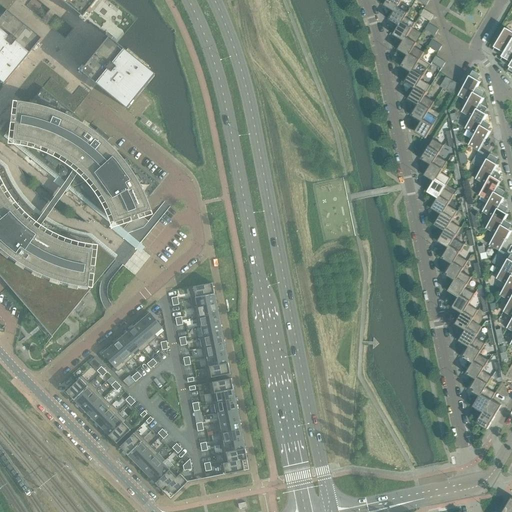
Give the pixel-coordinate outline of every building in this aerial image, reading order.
[(60,0),(84,19),(98,0),(60,0)] [(117,44),(137,19),(114,0),(102,0),(87,19),(117,44)] [(401,2),(402,0),(387,0),(385,5),(391,9),(395,11),(401,2)] [(406,17),(411,8),(401,2),(395,11),(391,9),(390,11),(393,13),(390,20),(396,24),(400,26),(405,17),(406,17)] [(430,21),(434,15),(424,9),(420,15),(430,21)] [(0,91),(32,53),(43,39),(8,11),(0,20),(0,91)] [(404,41),(412,27),(413,28),(416,23),(406,17),(405,17),(400,26),(396,24),(395,26),(398,27),(394,35),(400,39),(404,41)] [(435,35),(439,29),(429,23),(425,29),(435,35)] [(415,47),(423,34),(413,28),(412,27),(404,41),(400,39),(399,41),(402,43),(398,50),(405,53),(409,56),(414,46),(415,47)] [(505,53),(511,41),(511,31),(506,28),(493,50),(499,54),(501,51),(505,53)] [(153,73),(116,44),(109,38),(105,44),(104,43),(97,53),(86,66),(86,67),(81,72),(103,90),(124,108),(153,73)] [(439,52),(442,46),(432,40),(429,46),(439,52)] [(511,62),(511,41),(505,53),(501,60),(506,64),(508,60),(511,62)] [(412,72),(420,59),(421,59),(424,53),(415,47),(414,46),(409,56),(405,53),(403,55),(407,57),(402,66),(408,70),(412,72)] [(442,68),(446,62),(436,56),(432,62),(442,68)] [(422,80),(430,65),(421,59),(420,59),(412,72),(408,70),(407,72),(410,74),(405,83),(411,86),(415,89),(421,79),(422,80)] [(477,88),(481,82),(476,79),(479,74),(473,71),(458,96),(468,102),(477,88)] [(447,90),(452,80),(446,77),(440,87),(447,90)] [(431,86),(422,80),(421,79),(415,89),(411,86),(410,88),(414,90),(409,99),(415,103),(419,105),(425,96),(431,86)] [(453,94),(459,84),(452,80),(447,90),(453,94)] [(161,184),(108,141),(110,138),(104,133),(98,128),(96,131),(82,120),(43,88),(29,104),(18,103),(17,117),(12,117),(12,123),(14,123),(5,134),(59,177),(59,178),(58,179),(58,180),(59,180),(59,181),(60,182),(61,182),(62,182),(63,182),(64,181),(68,185),(123,230),(132,220),(133,222),(139,220),(137,215),(151,211),(147,200),(161,184)] [(481,104),(484,98),(480,96),(483,91),(477,88),(468,102),(462,112),(472,118),(481,104)] [(422,122),(431,108),(435,102),(425,96),(419,105),(415,103),(414,105),(417,107),(412,116),(418,119),(422,122)] [(484,121),(488,115),(483,112),(486,107),(481,104),(472,118),(465,129),(475,135),(484,121)] [(441,114),(431,108),(422,122),(418,119),(417,121),(421,123),(416,132),(426,138),(441,114)] [(480,150),(491,131),(487,129),(490,124),(484,121),(475,135),(469,145),(479,151),(472,163),(477,166),(485,153),(480,150)] [(438,156),(444,145),(434,139),(428,149),(422,159),(428,163),(432,165),(437,155),(438,156)] [(495,171),(498,165),(494,162),(497,158),(491,154),(490,156),(485,153),(477,166),(482,169),(476,179),(486,185),(495,171)] [(441,172),(448,162),(438,156),(437,155),(432,165),(428,163),(427,165),(430,167),(425,175),(431,179),(435,182),(441,172)] [(0,164),(0,276),(5,282),(52,337),(115,260),(116,259),(113,257),(90,238),(81,236),(76,234),(71,233),(67,231),(62,229),(58,227),(54,225),(50,223),(46,220),(45,220),(42,217),(41,217),(38,214),(34,211),(31,208),(27,204),(24,201),(21,197),(18,193),(15,189),(13,185),(10,181),(8,177),(6,172),(4,168),(0,164)] [(498,187),(502,181),(497,179),(500,174),(495,171),(486,185),(479,195),(489,201),(498,187)] [(439,198),(447,184),(451,178),(441,172),(435,182),(431,179),(430,181),(433,183),(428,192),(435,196),(439,198)] [(68,185),(64,181),(39,215),(42,217),(44,219),(68,185)] [(448,205),(457,190),(447,184),(439,198),(435,196),(433,198),(437,200),(432,208),(438,212),(442,214),(448,205)] [(502,204),(505,198),(501,195),(504,191),(498,187),(489,201),(483,212),(493,218),(502,204)] [(505,220),(509,214),(504,212),(507,207),(502,204),(493,218),(486,228),(496,234),(505,220)] [(452,222),(458,211),(448,205),(442,214),(438,212),(437,214),(440,216),(435,225),(442,229),(445,231),(451,221),(452,222)] [(501,250),(507,239),(511,230),(508,228),(511,224),(505,220),(496,234),(490,245),(500,251),(493,263),(498,266),(506,253),(501,250)] [(461,227),(452,222),(451,221),(445,231),(442,229),(440,231),(444,233),(439,241),(445,245),(449,248),(455,238),(461,227)] [(465,244),(455,238),(449,248),(445,245),(444,247),(447,249),(442,258),(449,262),(453,264),(458,255),(459,255),(465,244)] [(511,276),(511,254),(511,256),(506,253),(498,266),(503,269),(497,279),(507,285),(511,276)] [(462,271),(469,261),(459,255),(458,255),(453,264),(449,262),(448,264),(451,266),(446,275),(452,278),(456,281),(462,271)] [(466,288),(472,277),(462,271),(456,281),(452,278),(451,280),(454,282),(449,291),(455,295),(459,297),(465,287),(466,288)] [(511,298),(511,276),(507,285),(500,295),(510,301),(511,298)] [(214,294),(212,283),(188,288),(190,298),(191,298),(214,294)] [(476,294),(466,288),(465,287),(459,297),(455,295),(454,297),(458,299),(453,308),(459,311),(463,314),(469,304),(476,294)] [(194,308),(216,304),(214,294),(191,298),(193,309),(194,309),(194,308)] [(196,318),(218,314),(216,304),(194,308),(194,309),(196,318)] [(479,310),(469,304),(463,314),(459,311),(458,313),(461,315),(456,324),(462,328),(466,330),(472,321),(479,310)] [(162,328),(150,313),(142,320),(154,335),(155,335),(162,328)] [(220,324),(218,314),(196,318),(196,319),(198,329),(201,328),(220,324)] [(154,335),(142,320),(134,327),(149,344),(157,337),(155,335),(154,335)] [(476,337),(482,327),(472,321),(466,330),(462,328),(461,330),(465,332),(460,341),(466,344),(470,347),(476,337)] [(222,334),(220,324),(201,328),(203,338),(222,334)] [(149,344),(134,327),(126,334),(141,351),(141,352),(150,345),(149,344)] [(141,351),(126,334),(118,340),(133,358),(141,351)] [(224,345),(222,334),(203,338),(200,339),(202,349),(224,345)] [(486,343),(476,337),(470,347),(466,344),(465,346),(469,348),(463,357),(469,361),(473,363),(479,354),(480,354),(486,343)] [(133,358),(118,340),(117,341),(111,347),(125,364),(126,364),(133,358)] [(226,354),(224,345),(202,349),(204,359),(205,359),(205,358),(226,354)] [(125,364),(111,347),(102,354),(118,372),(127,365),(126,364),(125,364)] [(228,363),(226,354),(205,358),(205,359),(207,368),(228,364),(228,363)] [(483,370),(489,360),(480,354),(479,354),(473,363),(469,361),(468,363),(471,365),(466,374),(473,377),(477,380),(482,370),(483,370)] [(230,374),(228,364),(207,368),(205,368),(208,379),(230,374)] [(493,376),(483,370),(482,370),(477,380),(473,377),(472,379),(475,381),(470,390),(476,394),(480,396),(486,387),(493,376)] [(73,400),(90,384),(89,383),(82,376),(80,379),(75,383),(74,382),(65,391),(73,399),(73,400)] [(233,389),(231,379),(208,383),(211,394),(233,389)] [(80,407),(97,391),(98,391),(90,383),(89,383),(90,384),(73,400),(80,407)] [(484,413),(492,399),(496,393),(486,387),(480,396),(476,394),(475,396),(478,398),(473,407),(480,410),(479,412),(482,414),(483,412),(484,413)] [(235,399),(233,389),(211,394),(213,404),(214,404),(235,399)] [(88,414),(104,398),(97,391),(80,407),(81,407),(88,414)] [(95,422),(111,406),(111,405),(104,398),(88,414),(94,421),(95,422)] [(237,409),(235,400),(235,399),(214,404),(216,414),(218,414),(218,413),(237,409)] [(487,429),(502,405),(492,399),(484,413),(483,412),(482,414),(477,423),(487,429)] [(102,429),(118,413),(119,413),(119,412),(112,404),(111,405),(111,406),(95,422),(102,429)] [(239,419),(237,410),(237,409),(218,413),(218,414),(220,423),(239,419)] [(109,436),(125,420),(119,413),(118,413),(102,429),(109,436)] [(241,429),(239,419),(220,423),(216,423),(218,434),(220,434),(241,429)] [(117,444),(133,428),(126,421),(125,420),(109,436),(109,437),(117,444)] [(243,439),(241,430),(241,429),(220,434),(221,443),(222,444),(243,439)] [(127,455),(144,439),(143,438),(136,431),(120,447),(127,455)] [(134,462),(151,446),(150,446),(144,439),(127,455),(134,462)] [(245,449),(243,439),(222,444),(221,443),(220,443),(222,453),(222,454),(245,449)] [(156,456),(158,454),(151,446),(134,462),(141,469),(155,456),(156,456)] [(247,460),(245,449),(222,454),(224,463),(224,464),(242,460),(242,461),(247,460)] [(149,477),(162,463),(156,456),(155,456),(141,469),(142,470),(149,477)] [(244,471),(242,461),(242,460),(224,464),(224,463),(221,464),(223,474),(223,475),(244,471)] [(156,484),(170,470),(169,470),(162,463),(149,477),(155,484),(156,484)] [(166,488),(179,475),(172,468),(169,470),(170,470),(156,484),(163,491),(163,492),(167,488),(166,488)] [(174,496),(188,482),(187,482),(180,474),(179,475),(166,488),(167,488),(174,496)] [(511,511),(511,497),(503,511),(511,511)]
